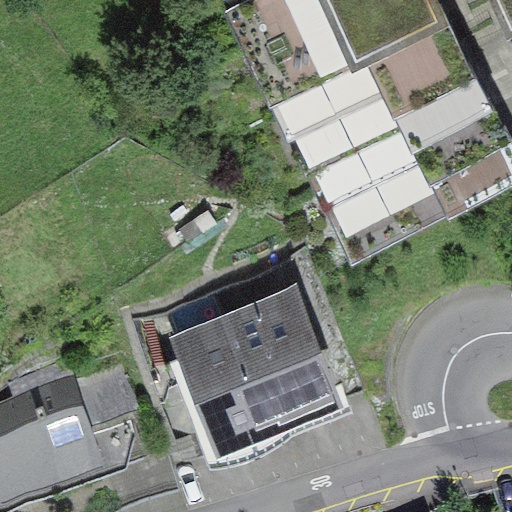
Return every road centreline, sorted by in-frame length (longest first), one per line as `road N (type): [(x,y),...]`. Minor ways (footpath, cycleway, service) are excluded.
road 1 (residential): [(251,511),(449,458)]
road 2 (residential): [(449,458),(446,385),(462,348),(511,332)]
